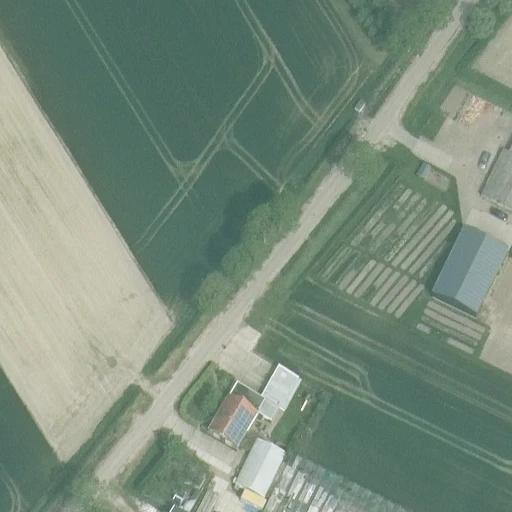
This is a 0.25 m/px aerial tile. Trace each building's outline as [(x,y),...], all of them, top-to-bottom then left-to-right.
[(511,215),(511,147),(507,158),(502,156),(481,201),(511,215)] [(507,255),(464,233),(432,299),(476,320),(507,255)] [(279,369),(263,395),(284,407),(299,380),(279,369)] [(238,387),(209,435),(237,452),(258,416),(272,424),(279,412),(238,387)] [(286,456),(259,443),(237,487),(264,501),(286,456)] [(398,511),(290,458),(263,511),(398,511)]
